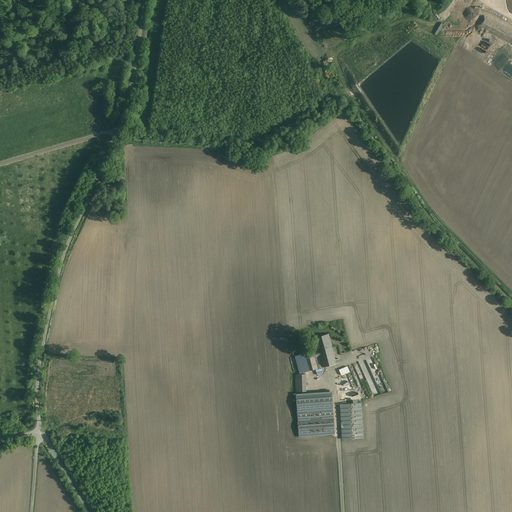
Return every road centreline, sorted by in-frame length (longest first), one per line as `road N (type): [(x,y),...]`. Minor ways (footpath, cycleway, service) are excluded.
road 1 (unclassified): [(144,0),(122,117),(62,258),(34,398),(42,431)]
road 2 (track): [(511,294),(439,221),(350,96),(373,62),(455,0)]
